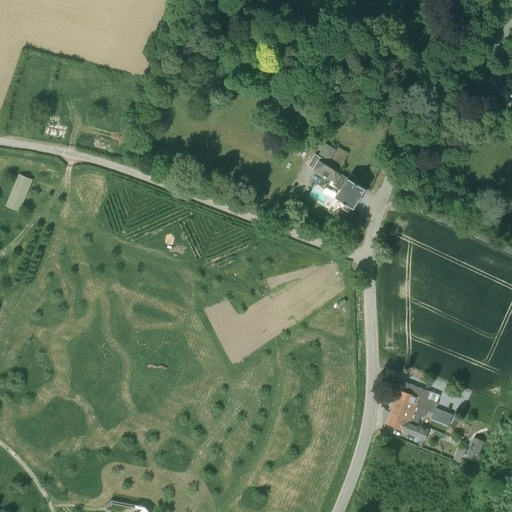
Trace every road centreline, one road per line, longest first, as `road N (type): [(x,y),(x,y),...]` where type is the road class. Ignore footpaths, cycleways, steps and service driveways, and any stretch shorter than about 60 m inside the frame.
road 1 (unclassified): [(365,256),(129,169),(0,141)]
road 2 (unclassified): [(337,511),(366,428),(365,256)]
road 3 (unclassified): [(385,192),(511,34)]
road 4 (unclassified): [(511,252),(385,192)]
